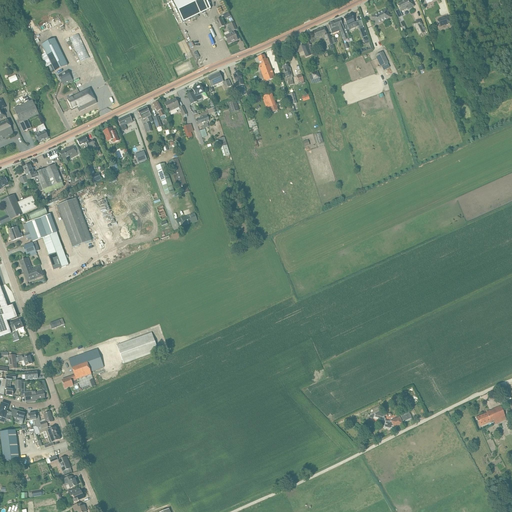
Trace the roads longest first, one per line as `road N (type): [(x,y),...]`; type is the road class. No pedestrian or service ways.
road 1 (unclassified): [(0,163),(360,0)]
road 2 (unclassified): [(234,511),(511,379)]
road 3 (residential): [(56,401),(0,246)]
